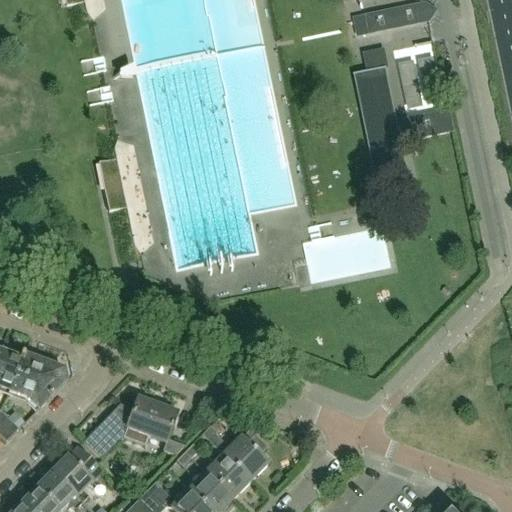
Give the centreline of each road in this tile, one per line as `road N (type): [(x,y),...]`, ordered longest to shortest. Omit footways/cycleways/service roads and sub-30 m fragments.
road 1 (residential): [(361,436),(111,337)]
road 2 (residential): [(0,475),(84,390),(111,337)]
road 3 (residential): [(511,508),(490,489),(361,436)]
